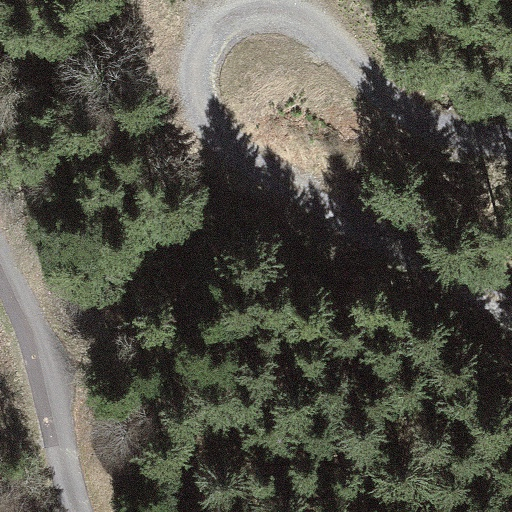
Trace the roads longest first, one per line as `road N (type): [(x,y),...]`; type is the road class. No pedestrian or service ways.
road 1 (track): [(511,305),(242,158),(214,127),(198,66),(206,37),(226,20),(287,8),(317,21),(407,113),(450,132),(511,143)]
road 2 (track): [(0,248),(81,511)]
